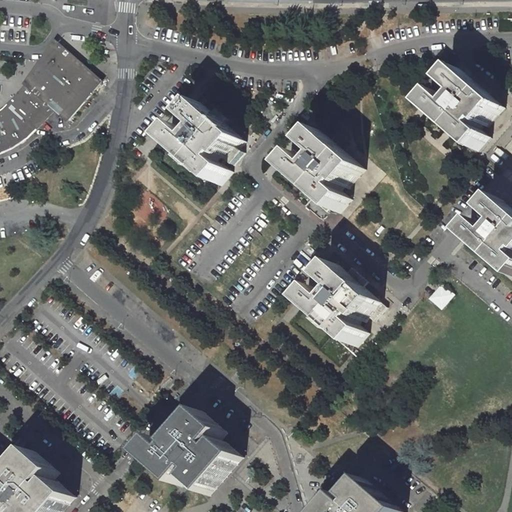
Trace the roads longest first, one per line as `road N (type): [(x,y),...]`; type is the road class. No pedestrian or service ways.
road 1 (residential): [(65,262),(201,378),(268,422),(300,511)]
road 2 (residential): [(65,262),(117,138),(128,84),(128,0)]
